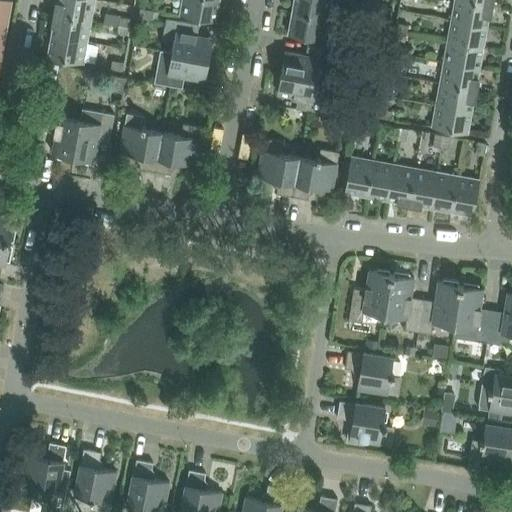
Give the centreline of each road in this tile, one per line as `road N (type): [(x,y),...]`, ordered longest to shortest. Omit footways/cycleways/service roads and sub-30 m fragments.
road 1 (residential): [(11,403),(300,458)]
road 2 (residential): [(300,458),(339,233)]
road 3 (residential): [(221,216),(259,0)]
road 4 (residential): [(300,458),(511,496)]
road 5 (residential): [(11,403),(45,192)]
road 6 (residential): [(26,0),(17,80),(33,114),(30,166),(45,192)]
road 7 (residential): [(221,216),(45,192)]
road 8 (residential): [(482,249),(339,233)]
road 9 (residential): [(482,249),(511,109)]
